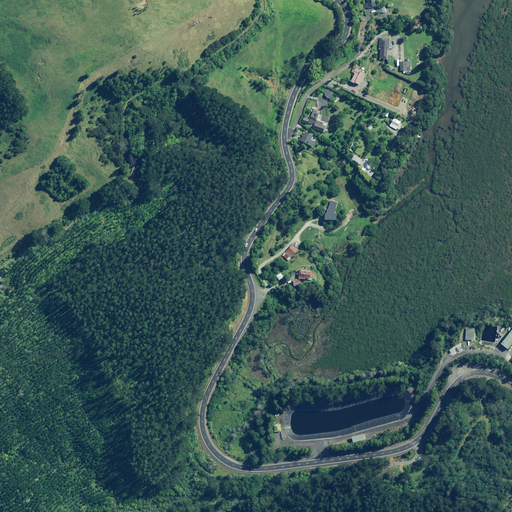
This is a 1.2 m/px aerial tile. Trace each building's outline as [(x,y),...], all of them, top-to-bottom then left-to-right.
[(365,8),(377,6),(376,0),(367,0),(368,2),(364,3),(365,8)] [(391,43),(389,43),(389,38),(380,38),(380,48),(381,48),(380,58),(387,58),(387,48),(391,48),(391,43)] [(364,73),(361,71),(361,70),(356,67),(353,73),(355,73),(351,82),(355,83),(359,85),(364,73)] [(318,121),(321,113),(313,111),(309,122),(314,124),(313,128),(323,132),(325,126),(322,125),(323,123),(318,121)] [(394,118),(393,119),(392,118),(390,122),(391,123),(389,126),(396,129),(397,128),(399,129),(401,125),(399,124),(401,122),(394,118)] [(312,140),(314,136),(305,132),(300,141),(313,147),(316,142),(312,140)] [(361,165),(362,164),(364,162),(362,161),(364,158),(355,152),(350,158),(361,165)] [(373,166),(365,160),(364,162),(362,164),(366,167),(363,171),(371,177),(375,172),(371,170),(373,166)] [(288,261),(297,250),(291,245),(282,255),(288,261)] [(312,278),(312,271),(301,270),(300,279),(305,280),(305,277),(312,278)] [(475,328),(466,327),(465,339),(474,340),(475,328)] [(501,343),(508,349),(511,343),(511,336),(508,334),(501,343)] [(352,437),(353,442),(365,439),(363,433),(352,436),(352,437)]
